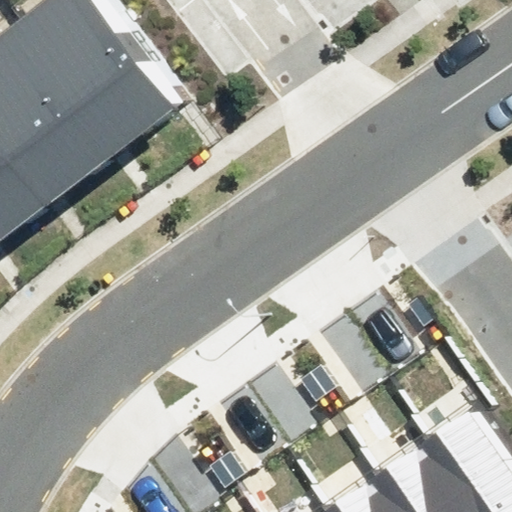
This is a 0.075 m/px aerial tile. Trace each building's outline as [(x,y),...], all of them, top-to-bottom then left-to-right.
[(212,102),(133,0),(57,0),(41,13),(147,151),(212,102)] [(147,151),(41,13),(0,43),(0,92),(83,200),(147,151)] [(83,200),(0,92),(0,224),(19,249),(83,200)] [(0,263),(19,249),(0,224),(0,263)] [(511,511),(511,426),(500,410),(356,511),(511,511)]
